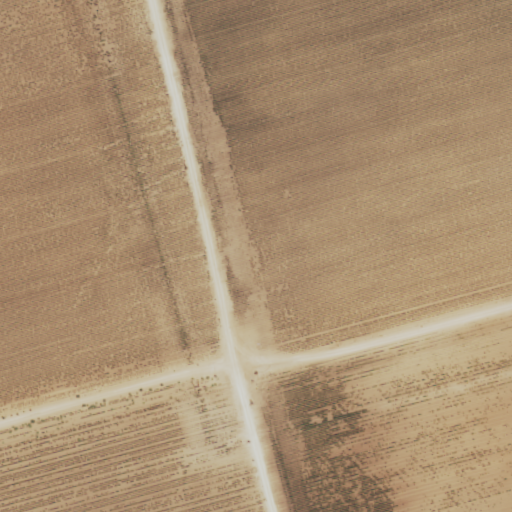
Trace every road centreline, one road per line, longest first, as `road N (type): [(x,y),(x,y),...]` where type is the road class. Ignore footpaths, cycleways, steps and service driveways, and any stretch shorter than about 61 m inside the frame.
road 1 (track): [(273,511),(235,358),(0,420)]
road 2 (track): [(151,0),(235,358)]
